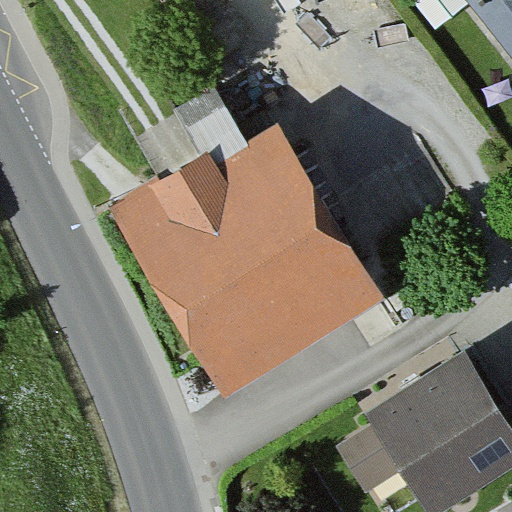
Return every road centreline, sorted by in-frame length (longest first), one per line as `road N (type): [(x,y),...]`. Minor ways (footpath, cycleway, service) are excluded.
road 1 (residential): [(158,473),(200,460),(459,323),(511,271)]
road 2 (tertiary): [(158,473),(62,247),(0,128)]
